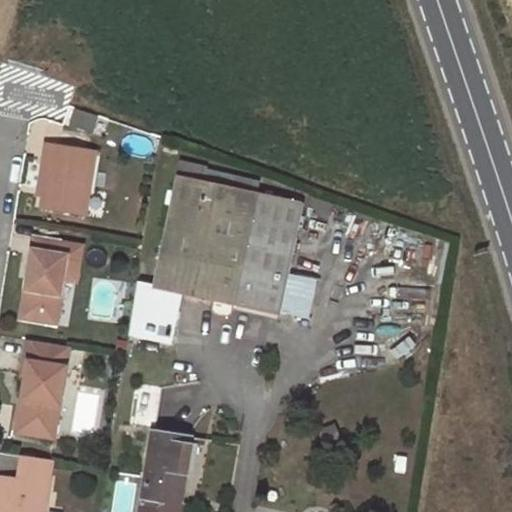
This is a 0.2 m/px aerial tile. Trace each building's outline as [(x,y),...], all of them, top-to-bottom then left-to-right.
[(100,152),(50,143),(47,159),(52,160),(46,195),(44,207),(88,215),(100,152)] [(47,159),(41,194),(46,195),(52,160),(47,159)] [(203,182),(206,170),(207,165),(180,160),(154,287),(182,293),(214,300),(212,310),(214,317),(229,321),(234,316),(235,305),(280,315),(288,276),(303,205),(259,195),(203,182)] [(262,183),(206,170),(203,182),(259,195),(262,183)] [(85,245),(36,237),(30,273),(35,274),(34,279),(29,278),(22,318),(53,323),(60,279),(66,280),(79,282),(85,245)] [(288,276),(280,315),(313,323),(321,282),(288,276)] [(53,323),(59,324),(66,280),(60,279),(53,323)] [(154,287),(139,284),(131,330),(172,338),(182,293),(154,287)] [(33,341),(23,399),(29,400),(23,433),(56,438),(70,348),(33,341)] [(23,399),(18,432),(23,433),(29,400),(23,399)] [(192,438),(153,431),(141,500),(175,505),(179,476),(186,477),(192,438)] [(46,511),(54,460),(24,454),(21,479),(9,476),(5,506),(4,511),(46,511)] [(3,476),(0,499),(0,505),(5,506),(9,476),(3,476)] [(175,505),(141,500),(139,511),(183,511),(184,507),(175,505)]
